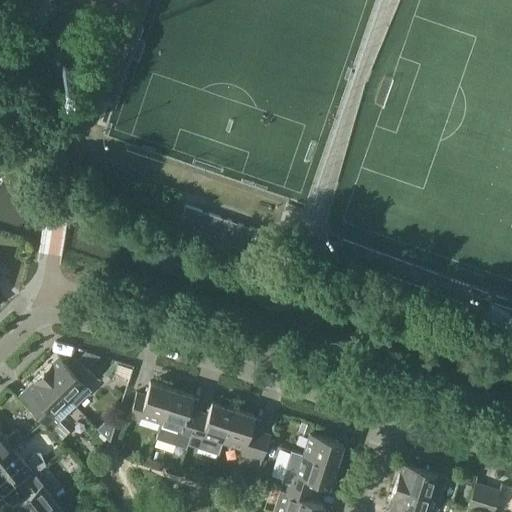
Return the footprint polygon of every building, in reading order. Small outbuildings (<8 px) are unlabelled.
[(178,226),(247,250),(255,229),(186,204),(178,226)] [(59,355),(42,371),(68,397),(75,405),(91,390),(87,386),(96,376),(104,379),(111,358),(88,351),(79,359),(76,355),(67,363),(59,355)] [(26,387),(37,399),(28,407),(46,425),(55,416),(59,420),(75,405),(68,397),(42,371),(26,387)] [(169,397),(171,388),(150,381),(145,395),(136,392),(129,415),(140,419),(141,415),(161,421),(165,408),(169,397)] [(193,395),(171,388),(169,397),(165,408),(161,421),(162,422),(157,437),(187,446),(190,435),(198,411),(189,408),(193,395)] [(198,411),(190,435),(202,439),(203,435),(222,441),(233,408),(212,401),(208,414),(198,411)] [(252,455),(260,431),(251,428),(255,415),(233,408),(222,441),(243,448),(241,451),(252,455)] [(98,428),(110,440),(116,421),(108,418),(98,428)] [(312,425),(302,421),(299,431),(308,434),(312,425)] [(0,455),(12,446),(24,437),(18,428),(5,438),(0,430),(0,427),(2,426),(0,423),(0,455)] [(270,435),(260,431),(252,455),(262,458),(270,435)] [(343,443),(309,432),(309,435),(303,453),(336,464),(343,443)] [(26,463),(12,446),(0,455),(0,484),(9,477),(17,486),(37,470),(37,471),(45,464),(40,451),(34,450),(28,459),(29,460),(26,463)] [(329,486),(336,464),(303,453),(291,450),(281,480),(289,483),(313,491),(316,482),(329,486)] [(402,462),(395,483),(430,494),(440,497),(447,476),(402,462)] [(45,482),(37,471),(37,470),(17,486),(24,496),(12,506),(16,511),(40,511),(55,501),(42,484),(45,482)] [(98,480),(92,472),(87,477),(93,484),(98,480)] [(468,506),(479,510),(487,486),(475,482),(468,506)] [(310,500),(313,491),(289,483),(286,492),(280,490),(273,511),(320,511),(323,505),(310,500)] [(403,510),(402,511),(435,511),(440,497),(430,494),(395,483),(388,505),(403,510)] [(492,511),(499,490),(487,486),(479,510),(484,511),(492,511)] [(63,511),(55,501),(40,511),(63,511)]
